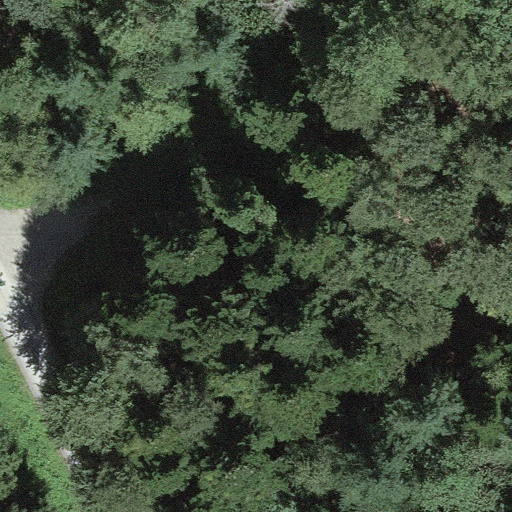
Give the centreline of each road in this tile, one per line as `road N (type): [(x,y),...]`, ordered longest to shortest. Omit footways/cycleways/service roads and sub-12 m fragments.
road 1 (track): [(344,0),(0,273)]
road 2 (track): [(126,511),(0,290)]
